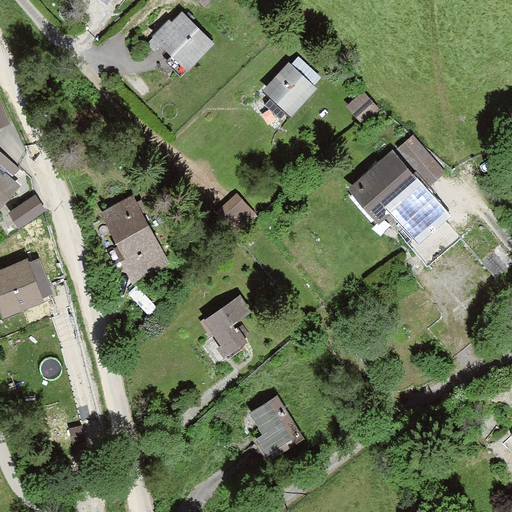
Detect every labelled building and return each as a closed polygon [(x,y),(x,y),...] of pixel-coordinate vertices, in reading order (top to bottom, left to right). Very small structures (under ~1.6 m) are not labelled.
[(185,72),(213,43),(182,14),(154,43),(185,72)] [(292,116),(317,89),(290,64),(265,91),(292,116)] [(0,125),(13,119),(0,94),(0,93),(0,125)] [(364,93),(349,107),(364,124),(379,110),(364,93)] [(414,137),(400,150),(431,185),(445,173),(414,137)] [(393,153),(351,188),(379,220),(391,210),(418,241),(447,216),(393,153)] [(0,166),(0,205),(19,185),(0,166)] [(37,193),(6,208),(15,226),(46,210),(37,193)] [(236,254),(258,234),(237,211),(215,230),(236,254)] [(134,294),(159,281),(126,218),(102,231),(134,294)] [(0,280),(0,311),(0,312),(38,298),(28,270),(0,280)] [(223,355),(247,343),(231,312),(207,325),(223,355)] [(262,466),(292,451),(274,417),(245,433),(262,466)]
